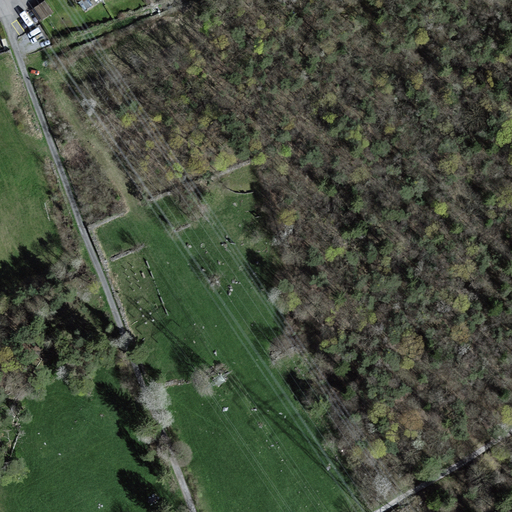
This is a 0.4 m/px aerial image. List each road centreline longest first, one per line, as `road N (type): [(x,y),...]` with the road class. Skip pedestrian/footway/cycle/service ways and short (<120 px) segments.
road 1 (unclassified): [(192,511),(0,8)]
road 2 (unclassified): [(511,432),(379,511)]
